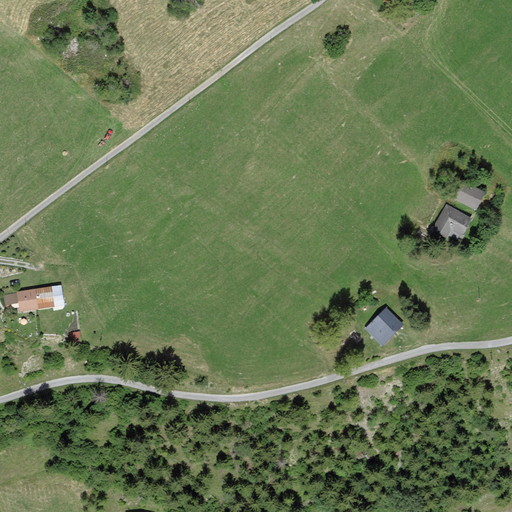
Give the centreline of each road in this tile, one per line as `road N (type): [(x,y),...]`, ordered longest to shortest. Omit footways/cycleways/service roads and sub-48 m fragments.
road 1 (track): [(511,344),(436,351),(249,401),(85,380),(0,402)]
road 2 (track): [(0,239),(323,0)]
